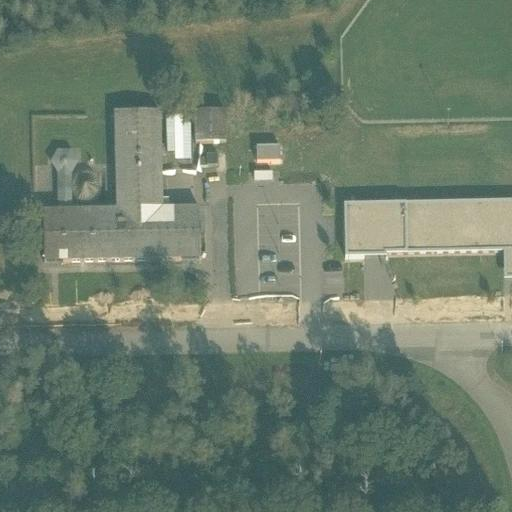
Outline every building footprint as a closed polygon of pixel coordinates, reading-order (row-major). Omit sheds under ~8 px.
[(224,113),(194,114),(195,145),(225,145),(224,113)] [(159,115),(114,116),(116,212),(71,214),(57,214),(43,214),(44,265),(200,261),(199,210),(162,211),(159,115)] [(276,162),(276,146),(253,146),(253,162),(276,162)] [(49,166),(57,177),(71,177),(78,165),(70,153),(57,152),(49,166)] [(217,156),(206,157),(206,159),(199,160),(199,168),(217,168),(217,156)] [(71,214),(71,177),(57,177),(57,214),(71,214)] [(511,199),(344,204),(345,257),(503,253),(504,280),(511,279),(511,199)]
